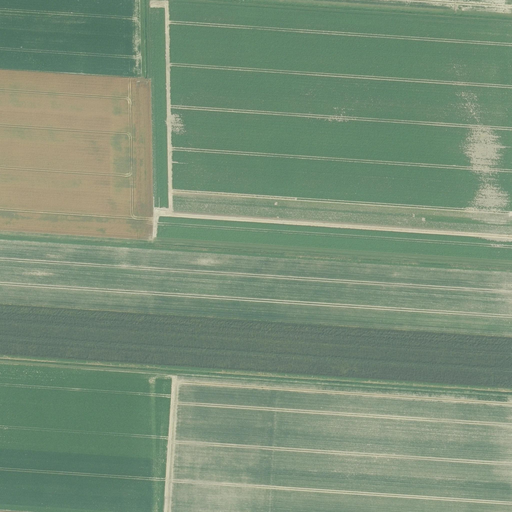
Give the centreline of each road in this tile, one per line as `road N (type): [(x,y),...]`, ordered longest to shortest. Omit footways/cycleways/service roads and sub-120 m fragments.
road 1 (track): [(511,401),(174,378),(165,511)]
road 2 (track): [(511,236),(156,213)]
